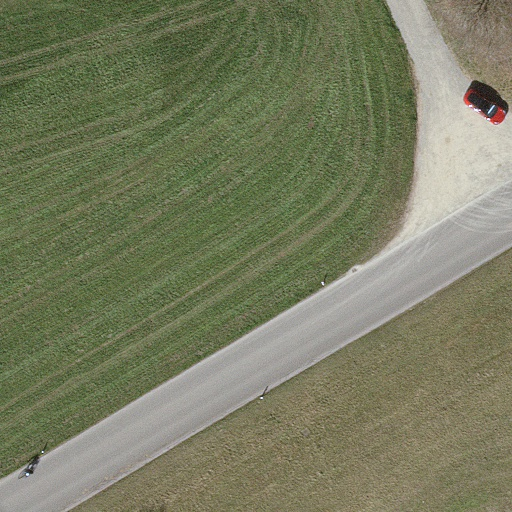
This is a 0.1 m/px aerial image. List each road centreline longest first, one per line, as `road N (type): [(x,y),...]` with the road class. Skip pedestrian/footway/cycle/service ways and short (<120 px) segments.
road 1 (tertiary): [(12,511),(511,211)]
road 2 (track): [(511,192),(396,0)]
